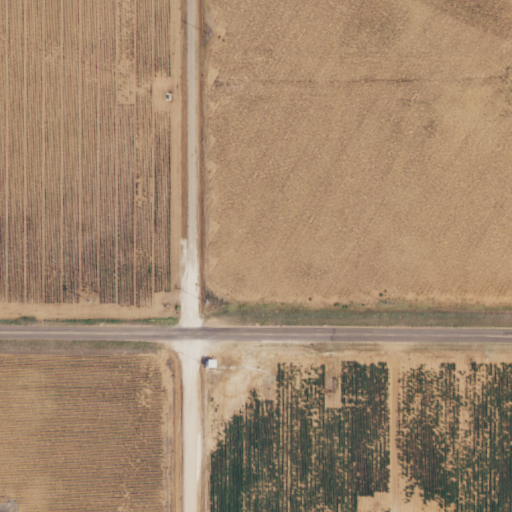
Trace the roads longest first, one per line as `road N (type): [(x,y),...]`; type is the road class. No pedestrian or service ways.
road 1 (secondary): [(511,335),(0,331)]
road 2 (residential): [(193,511),(196,0)]
